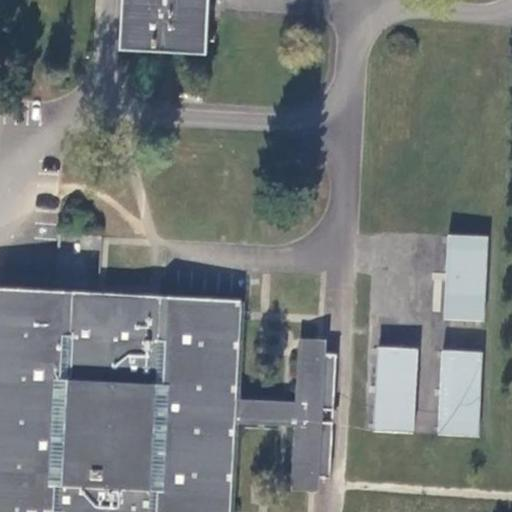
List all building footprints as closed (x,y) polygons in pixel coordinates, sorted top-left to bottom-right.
[(122,0),(120,51),(170,54),(207,56),(209,17),(210,0),(122,0)] [(416,235),(376,233),(372,317),(412,319),(416,235)] [(490,236),(450,234),(445,316),(485,319),(490,236)] [(0,511),(230,511),(230,510),(235,427),(235,425),(235,422),(292,426),(296,426),(292,490),(310,491),(319,491),(330,492),(337,340),(328,339),(321,339),(301,338),(299,401),(293,401),(237,398),(237,397),(237,394),(241,318),(241,314),(241,310),(242,300),(168,297),(148,296),(101,293),(57,292),(0,289),(0,511)] [(418,348),(378,345),(373,429),(413,432),(418,348)] [(485,352),(443,350),(439,434),(480,436),(485,352)]
